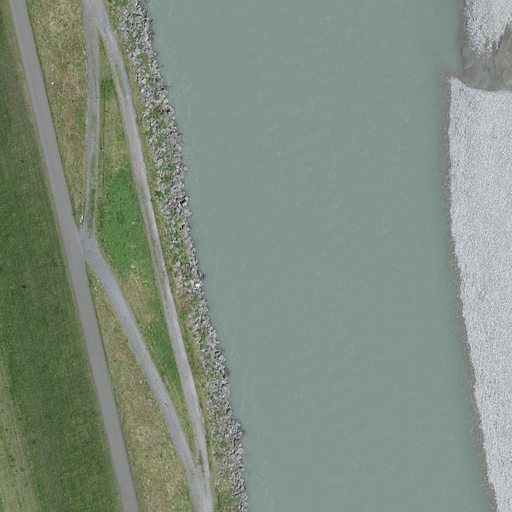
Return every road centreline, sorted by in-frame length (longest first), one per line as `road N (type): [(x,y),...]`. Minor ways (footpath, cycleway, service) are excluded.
road 1 (track): [(90,0),(90,226),(70,245),(98,263),(202,511)]
road 2 (track): [(17,0),(130,511)]
road 3 (track): [(203,511),(199,407),(113,48)]
